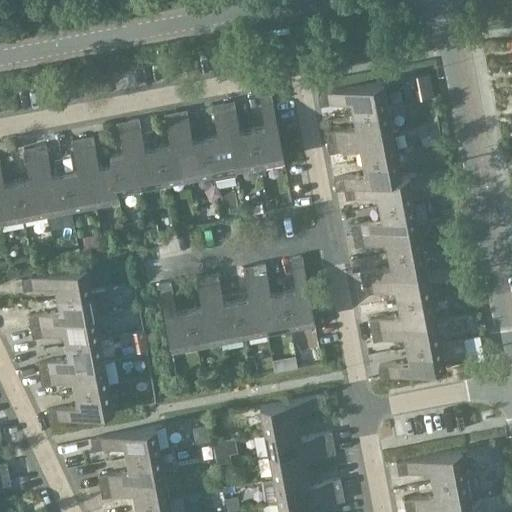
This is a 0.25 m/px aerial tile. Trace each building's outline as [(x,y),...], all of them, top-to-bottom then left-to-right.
[(349,99),(352,111),(385,105),(380,80),(317,92),(319,104),(349,99)] [(264,124),(251,127),(258,161),(282,156),(270,91),(258,93),(264,124)] [(258,161),(251,127),(239,129),(233,98),(222,100),(234,165),(258,161)] [(210,170),(234,165),(222,100),(211,102),(217,133),(204,136),(210,170)] [(326,141),(390,128),(385,105),(352,111),(354,124),(324,130),(326,141)] [(186,174),(210,170),(204,136),(191,138),(185,107),(174,109),(186,174)] [(169,142),(156,145),(162,179),(186,174),(174,109),(163,111),(169,142)] [(162,179),(156,145),(143,147),(137,116),(127,118),(139,183),(162,179)] [(108,154),(110,162),(115,188),(116,187),(139,183),(127,118),(116,120),(122,151),(108,154)] [(395,152),(390,128),(326,141),(328,151),(358,145),(361,158),(395,152)] [(92,134),(81,136),(93,201),(118,196),(116,187),(115,188),(110,162),(97,164),(92,134)] [(93,201),(81,136),(70,138),(76,168),(63,170),(70,205),(93,201)] [(46,210),(70,205),(63,170),(51,173),(45,143),(34,145),(46,210)] [(22,214),(46,210),(34,145),(23,147),(29,177),(16,180),(22,214)] [(335,188),(343,187),(400,176),(400,175),(395,152),(361,158),(363,171),(333,177),(335,188)] [(0,167),(0,218),(22,214),(16,180),(3,182),(0,167)] [(376,192),(378,205),(412,198),(407,173),(400,175),(400,176),(343,187),(345,198),(376,192)] [(412,198),(378,205),(380,217),(350,223),(352,234),(416,222),(412,198)] [(421,245),(416,222),(352,234),(354,245),(385,239),(387,252),(421,245)] [(359,270),(361,281),(425,269),(421,245),(387,252),(389,264),(359,270)] [(295,287),(282,289),(289,324),(313,319),(301,253),(289,256),(295,287)] [(263,261),(253,263),(265,328),(289,324),(282,289),(269,292),(263,261)] [(265,328),(253,263),(242,265),(248,296),(235,298),(241,333),(265,328)] [(53,283),(56,296),(90,289),(85,264),(21,277),(23,289),(53,283)] [(393,286),(396,299),(430,292),(425,269),(361,281),(363,292),(393,286)] [(218,337),(241,333),(235,298),(222,301),(216,270),(206,272),(218,337)] [(194,342),(218,337),(206,272),(195,274),(201,305),(188,307),(194,342)] [(170,346),(194,342),(188,307),(175,310),(169,279),(158,281),(170,346)] [(28,314),(30,325),(94,313),(90,289),(56,296),(58,309),(28,314)] [(430,292),(396,299),(398,312),(367,317),(370,328),(434,316),(430,292)] [(94,313),(30,325),(32,336),(62,330),(65,343),(99,336),(94,313)] [(439,340),(434,316),(370,328),(372,339),(403,333),(405,346),(439,340)] [(140,328),(128,330),(132,350),(144,348),(140,328)] [(103,360),(99,336),(65,343),(67,355),(37,361),(39,372),(103,360)] [(444,364),(439,340),(405,346),(408,359),(377,365),(379,377),(444,364)] [(108,383),(103,360),(39,372),(41,383),(71,377),(73,390),(108,383)] [(112,407),(108,383),(73,390),(76,402),(45,408),(47,420),(112,407)] [(259,405),(263,429),(297,422),(295,410),(325,404),(323,392),(259,405)] [(263,429),(268,453),(332,440),(330,430),(300,435),(297,422),(263,429)] [(122,443),(125,455),(159,449),(154,424),(90,437),(92,448),(122,443)] [(238,426),(216,428),(219,452),(241,450),(238,426)] [(272,476),(306,469),(304,457),(334,451),(332,440),(268,453),(272,476)] [(97,474),(99,485),(164,472),(159,449),(125,455),(127,468),(97,474)] [(428,467),(430,480),(464,473),(460,449),(395,461),(398,473),(428,467)] [(308,482),(306,469),(272,476),(277,499),(341,487),(339,476),(308,482)] [(0,484),(9,482),(7,471),(0,472),(0,484)] [(164,472),(99,485),(101,495),(131,490),(134,502),(168,496),(164,472)] [(402,498),(404,509),(469,497),(464,473),(430,480),(433,492),(402,498)] [(343,498),(341,487),(277,499),(279,511),(314,511),(313,504),(343,498)] [(171,511),(168,496),(134,502),(135,511),(171,511)] [(471,511),(469,497),(404,509),(404,511),(471,511)]
